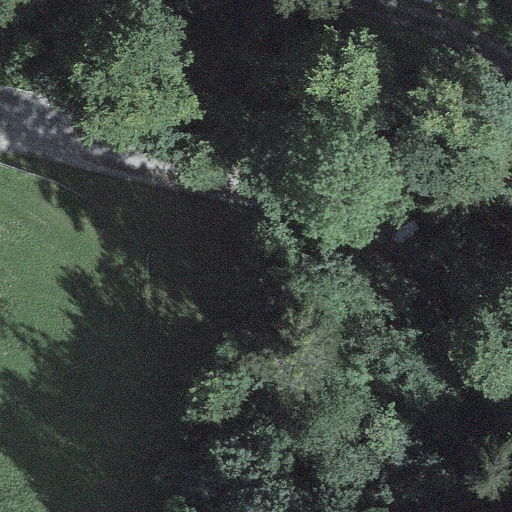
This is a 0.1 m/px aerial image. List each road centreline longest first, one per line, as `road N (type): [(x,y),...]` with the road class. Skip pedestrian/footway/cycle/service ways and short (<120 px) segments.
road 1 (track): [(511,395),(467,369),(365,235),(318,209),(0,140)]
road 2 (track): [(511,56),(446,22),(374,0)]
